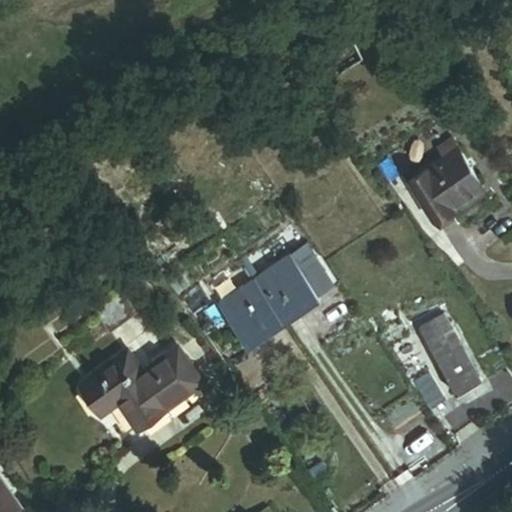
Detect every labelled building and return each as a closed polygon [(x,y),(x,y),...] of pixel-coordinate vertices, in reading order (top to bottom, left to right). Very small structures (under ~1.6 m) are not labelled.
[(488,185),(452,138),(438,148),(448,162),(414,187),(440,221),(488,185)] [(312,244),(227,302),(259,347),(343,289),(312,244)] [(124,288),(95,308),(111,331),(140,312),(124,288)] [(483,384),(446,317),(423,329),(460,397),(483,384)] [(125,349),(82,381),(99,404),(118,390),(136,415),(196,372),(174,342),(138,368),(125,349)] [(0,480),(0,511),(21,511),(22,511),(0,480)] [(289,511),(280,500),(263,511),(289,511)]
